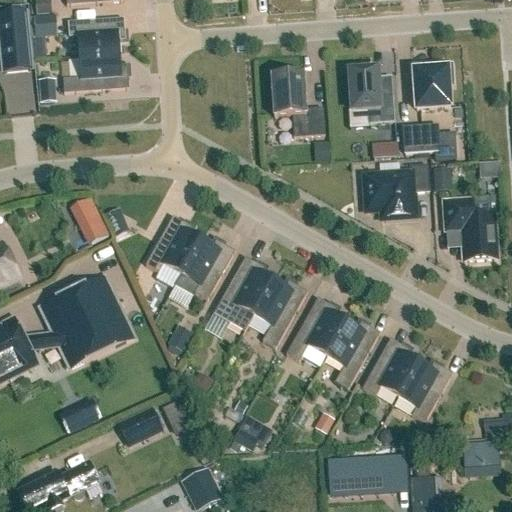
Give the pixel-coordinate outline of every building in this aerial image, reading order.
[(65,0),(66,8),(123,5),(122,0),(65,0)] [(26,14),(0,16),(0,37),(4,74),(32,72),(26,14)] [(34,19),(35,41),(58,40),(56,18),(34,19)] [(80,60),(119,57),(118,44),(125,43),(124,21),(68,25),(69,40),(78,39),(80,60)] [(119,57),(80,60),(81,81),(63,82),(64,97),(129,92),(127,70),(120,71),(119,57)] [(416,113),(450,111),(448,88),(452,87),(451,68),(431,69),(431,73),(413,74),(416,113)] [(374,73),(374,69),(359,70),(359,74),(349,75),(352,115),(367,114),(368,128),(394,126),(393,100),(379,101),(377,73),(374,73)] [(306,113),(303,78),(271,80),(274,120),(292,119),(293,141),(325,139),(323,111),(306,113)] [(53,96),(39,96),(40,106),(53,105),(53,96)] [(404,156),(436,154),(436,164),(457,163),(455,136),(438,137),(438,128),(403,130),(404,156)] [(393,158),(392,144),(365,147),(367,161),(393,158)] [(414,219),(413,197),(429,196),(427,169),(410,170),(410,177),(365,180),(367,208),(376,207),(382,212),(382,221),(414,219)] [(444,183),(450,182),(449,172),(433,173),(434,193),(444,193),(444,183)] [(109,238),(91,201),(70,211),(88,248),(109,238)] [(470,216),(469,204),(444,206),(446,234),(459,233),(462,235),(464,265),(496,263),(493,218),(477,220),(477,216),(470,216)] [(173,220),(145,269),(158,276),(163,268),(181,278),(200,244),(188,237),(192,231),(173,220)] [(181,278),(174,290),(192,300),(194,297),(207,304),(235,255),(216,244),(212,251),(200,244),(181,278)] [(0,247),(0,291),(2,285),(16,278),(18,282),(19,281),(2,247),(0,247)] [(244,335),(253,319),(272,285),(261,278),(264,272),(245,261),(213,317),(244,335)] [(69,373),(134,341),(105,280),(39,312),(52,338),(23,342),(13,322),(0,328),(0,386),(36,368),(28,353),(58,350),(69,373)] [(272,285),(253,319),(271,329),(262,345),(275,352),(307,296),(288,285),(284,292),(272,285)] [(326,360),(345,326),(333,319),(337,312),(318,302),(286,358),(299,366),(308,350),(326,360)] [(345,326),(326,360),(344,370),(335,386),(348,393),(379,337),(360,326),(357,332),(345,326)] [(175,333),(167,347),(169,348),(181,355),(182,356),(190,342),(175,333)] [(398,401),(417,367),(405,360),(409,353),(390,342),(362,391),(375,399),(380,391),(398,401)] [(417,367),(398,401),(416,411),(411,419),(424,426),(452,377),(433,367),(429,373),(417,367)] [(181,403),(162,413),(174,439),(194,429),(181,403)] [(95,409),(84,415),(89,427),(100,421),(95,409)] [(120,431),(125,442),(130,451),(162,436),(152,415),(120,431)] [(253,452),(253,426),(232,425),(232,452),(253,452)] [(463,451),(464,471),(500,469),(499,449),(463,451)] [(391,461),(328,465),(329,482),(361,480),(362,495),(393,493),(391,461)] [(197,511),(201,511),(221,502),(206,472),(183,484),(197,511)] [(69,501),(72,499),(72,500),(73,501),(73,502),(74,503),(75,503),(76,504),(78,504),(79,504),(80,503),(81,502),(82,501),(83,500),(83,499),(83,497),(83,496),(82,496),(81,494),(84,493),(74,473),(59,481),(55,474),(16,494),(24,511),(56,511),(62,509),(61,505),(69,501)] [(440,511),(439,482),(411,484),(412,511),(440,511)]
